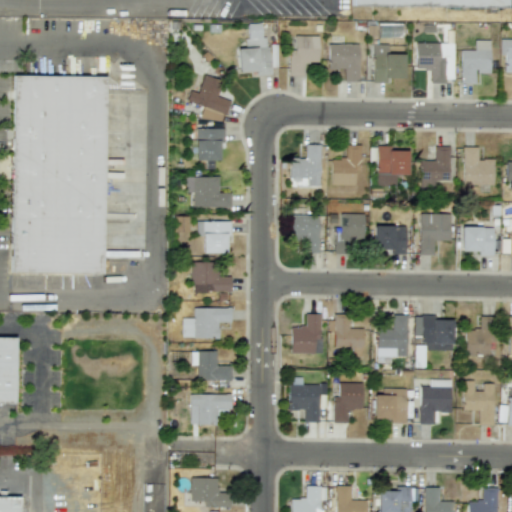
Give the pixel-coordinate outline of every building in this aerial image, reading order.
[(238,73),(255,71),(256,75),(269,75),(266,37),(261,38),(260,23),(246,24),(247,39),(243,39),(244,48),(236,49),(238,73)] [(487,23),(454,24),(454,39),(488,39),(487,23)] [(288,49),(287,75),(302,76),(302,62),(316,62),(317,36),(293,35),(293,49),(288,49)] [(511,38),(498,39),(498,56),(503,56),(503,72),(511,71),(511,38)] [(459,50),(459,83),(473,84),(473,73),(488,73),(488,40),(473,40),(473,50),(459,50)] [(414,69),(428,69),(428,81),(451,82),(452,43),(414,42),(414,69)] [(356,81),(357,44),(327,44),(326,69),(342,69),(342,81),(356,81)] [(403,54),(387,54),(387,44),(371,44),(371,82),(385,82),(385,78),(402,78),(403,54)] [(199,117),(221,123),(227,101),(215,97),(220,81),(202,75),(196,93),(188,91),(185,101),(202,106),(199,117)] [(14,76),(104,76),(104,276),(14,276),(14,76)] [(222,128),(194,128),(193,160),(217,160),(217,143),(222,143),(222,128)] [(303,144),(303,158),(287,158),(287,186),(318,186),(317,144),(303,144)] [(328,184),(352,185),(352,171),(357,171),(358,145),(344,144),(343,159),(329,158),(328,184)] [(374,186),(394,186),(394,175),(406,174),(405,150),(388,150),(388,145),(374,145),(374,186)] [(418,160),(417,187),(433,188),(433,180),(446,180),(447,146),(432,146),(432,160),(418,160)] [(461,185),(492,184),(491,159),(476,159),(475,147),(460,147),(461,185)] [(217,177),(184,176),(183,193),(192,193),(191,206),(229,207),(229,192),(217,192),(217,177)] [(362,214),(338,213),(338,227),(332,227),(332,244),(361,245),(362,214)] [(431,255),(431,240),(447,240),(448,213),(417,213),(417,255),(431,255)] [(316,253),(317,215),(287,215),(286,240),(302,240),(302,252),(316,253)] [(171,232),(188,232),(187,216),(170,216),(171,232)] [(511,216),(506,217),(507,239),(498,239),(498,255),(511,255),(511,216)] [(228,220),(195,221),(195,232),(201,231),(201,253),(224,253),(224,242),(229,242),(228,220)] [(402,254),(403,226),(372,225),(371,249),(384,250),(384,254),(402,254)] [(459,251),(477,251),(477,255),(490,255),(490,227),(459,227),(459,251)] [(190,292),(229,292),(228,276),(213,276),(213,262),(189,262),(190,292)] [(229,322),(229,308),(191,307),(191,318),(180,318),(179,338),(216,338),(217,322),(229,322)] [(318,314),(303,313),(303,326),(288,326),(288,353),(318,353),(318,314)] [(405,315),(390,314),(390,329),(374,329),(373,362),(388,362),(388,356),(404,357),(405,315)] [(451,320),(432,319),(432,316),(412,315),(411,336),(421,336),(421,350),(450,350),(451,320)] [(346,328),(346,316),(325,317),(325,331),(331,331),(332,348),(350,348),(350,357),(361,357),(360,328),(346,328)] [(463,329),(462,355),(487,356),(487,316),(477,316),(477,330),(463,329)] [(0,334),(19,334),(19,406),(0,406),(0,334)] [(410,345),(413,362),(424,361),(421,344),(410,345)] [(195,380),(229,380),(229,366),(214,366),(214,351),(189,351),(189,365),(195,365),(195,380)] [(301,421),(316,422),(317,395),(323,395),(323,384),(299,384),(299,377),(287,377),(287,410),(301,410),(301,421)] [(417,424),(431,424),(431,412),(448,412),(448,379),(427,379),(427,387),(417,387),(417,424)] [(490,425),(491,383),(480,383),(480,391),(471,391),(471,381),(460,381),(460,410),(476,411),(476,424),(490,425)] [(332,422),(345,422),(345,410),(359,409),(359,382),(331,383),(332,422)] [(372,395),(371,419),(389,419),(389,423),(403,423),(404,388),(380,388),(380,395),(372,395)] [(187,394),(188,425),(214,424),(214,409),(229,409),(228,394),(187,394)] [(511,396),(504,397),(504,405),(497,405),(496,423),(511,423),(511,396)] [(188,501),(202,501),(202,507),(227,508),(228,492),(217,492),(217,478),(189,477),(188,501)] [(289,498),(288,511),(318,511),(319,486),(303,485),(302,499),(289,498)] [(348,485),(333,485),(333,511),(364,511),(364,500),(348,500),(348,485)] [(376,490),(375,511),(407,511),(407,501),(414,501),(415,487),(393,486),(393,491),(376,490)] [(450,511),(451,501),(436,501),(436,487),(422,487),(421,511),(450,511)] [(492,511),(492,487),(479,487),(479,501),(465,501),(465,511),(492,511)] [(0,511),(0,494),(19,495),(19,511),(0,511)]
